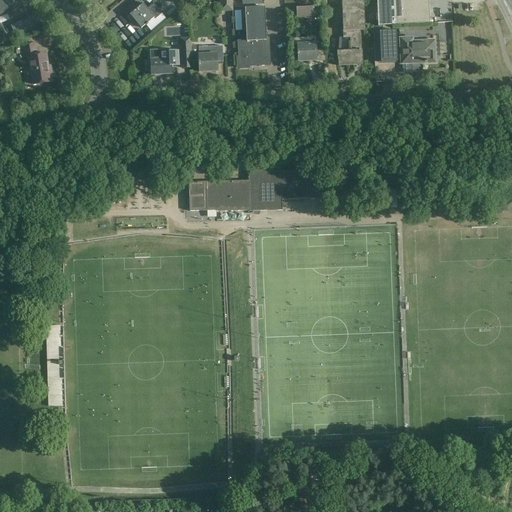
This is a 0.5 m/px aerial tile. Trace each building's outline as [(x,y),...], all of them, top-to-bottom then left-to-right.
[(0,0),(0,42),(7,40),(0,23),(0,14),(8,8),(1,0),(0,0)] [(143,4),(139,0),(135,0),(122,11),(130,21),(133,18),(141,28),(154,17),(155,19),(162,13),(154,4),(147,9),(143,3),(143,4)] [(233,11),(232,1),(231,0),(219,0),(220,12),(233,11)] [(338,51),(337,51),(337,59),(338,59),(338,66),(362,65),(362,50),(361,50),(360,30),(365,30),(363,0),(341,0),(342,23),(343,38),(350,38),(350,50),(338,51)] [(430,23),(428,0),(377,0),(378,26),(395,25),(430,23)] [(266,40),(265,7),(245,8),(247,48),(239,48),(240,57),(237,58),(237,59),(238,61),(239,63),(240,65),(241,66),(243,67),(245,67),(247,68),(248,68),(248,65),(252,65),(251,63),(260,63),(260,65),(270,64),(268,39),(266,40)] [(315,21),(314,7),(296,7),(296,19),(306,19),(306,22),(315,21)] [(396,31),(379,32),(381,63),(397,62),(396,31)] [(308,44),(297,45),(298,62),(316,61),(315,37),(307,37),(308,44)] [(411,43),(411,39),(401,40),(402,62),(434,61),(433,42),(411,43)] [(36,55),(35,44),(20,46),(22,57),(28,56),(33,84),(52,81),(49,66),(47,66),(45,53),(36,55)] [(181,68),(190,67),(189,46),(180,46),(181,68)] [(208,47),(198,47),(199,54),(199,62),(200,72),(217,71),(217,62),(223,62),(222,46),(216,46),(208,47)] [(151,51),(150,51),(151,59),(152,74),(153,74),(155,76),(159,76),(161,74),(171,73),(171,65),(178,65),(178,51),(160,52),(160,50),(151,51)] [(64,175),(54,168),(50,174),(60,181),(64,175)] [(281,171),(281,168),(248,169),(249,181),(189,183),(189,191),(186,191),(186,197),(189,197),(190,211),(216,211),(216,212),(250,211),(250,212),(282,211),(282,200),(307,199),(320,199),(357,200),(358,170),(307,169),(307,170),(281,171)] [(408,207),(407,191),(396,191),(397,208),(408,207)] [(451,204),(450,198),(416,199),(416,205),(422,205),(422,210),(445,209),(445,204),(451,204)] [(256,485),(253,481),(245,486),(249,491),(256,485)]
